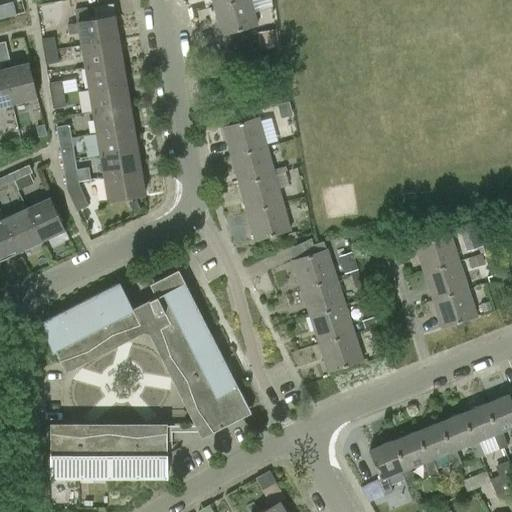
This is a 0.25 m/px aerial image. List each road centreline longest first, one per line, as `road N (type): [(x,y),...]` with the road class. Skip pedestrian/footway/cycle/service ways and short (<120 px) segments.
road 1 (residential): [(293,437),(251,362),(236,282),(194,208)]
road 2 (residential): [(194,208),(157,0)]
road 3 (residential): [(16,299),(172,226),(194,208)]
road 4 (residential): [(153,511),(293,437)]
road 5 (residential): [(293,437),(429,377)]
road 6 (residential): [(429,377),(391,254)]
road 7 (residential): [(16,299),(32,333),(33,419)]
